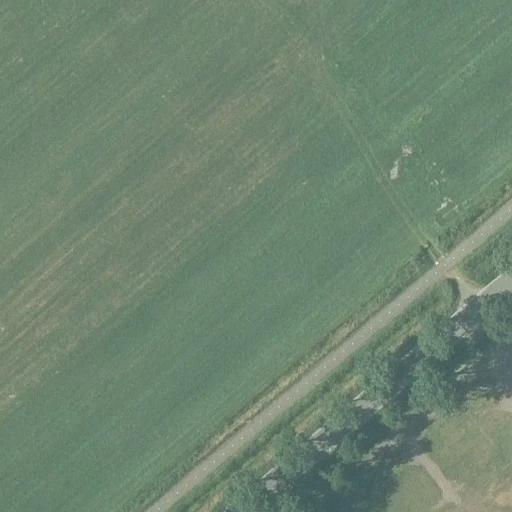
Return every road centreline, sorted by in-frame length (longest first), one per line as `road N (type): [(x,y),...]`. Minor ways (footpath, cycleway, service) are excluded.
road 1 (secondary): [(238,511),(511,279)]
road 2 (track): [(423,240),(500,339)]
